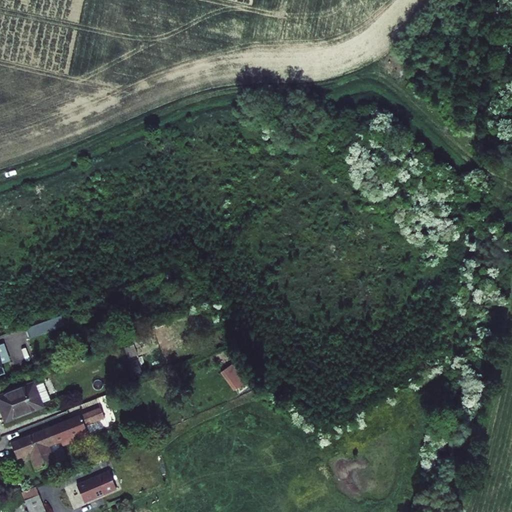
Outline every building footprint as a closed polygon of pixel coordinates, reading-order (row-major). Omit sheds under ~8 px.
[(49,319),(28,327),(32,338),(53,330),(49,319)] [(233,363),(220,372),(233,391),(246,382),(233,363)] [(0,399),(0,401),(8,422),(44,408),(35,387),(30,388),(28,384),(8,392),(10,395),(0,399)] [(90,413),(91,416),(110,409),(109,406),(90,413)] [(115,419),(110,409),(91,416),(95,427),(115,419)] [(60,440),(54,424),(14,442),(21,458),(33,452),(40,468),(60,460),(53,444),(60,440)] [(111,468),(78,482),(86,500),(119,486),(111,468)] [(30,500),(34,511),(48,511),(42,496),(30,500)]
